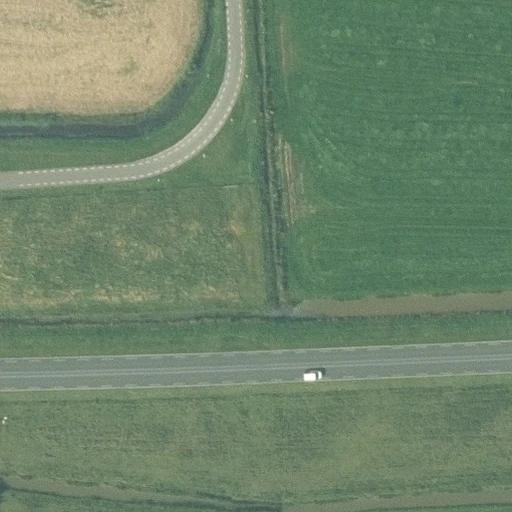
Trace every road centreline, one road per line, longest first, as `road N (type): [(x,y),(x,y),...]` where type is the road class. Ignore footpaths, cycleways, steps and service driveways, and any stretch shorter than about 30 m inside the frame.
road 1 (primary): [(511,357),(0,376)]
road 2 (unclassified): [(0,185),(126,174),(193,147),(231,88),(232,0)]
